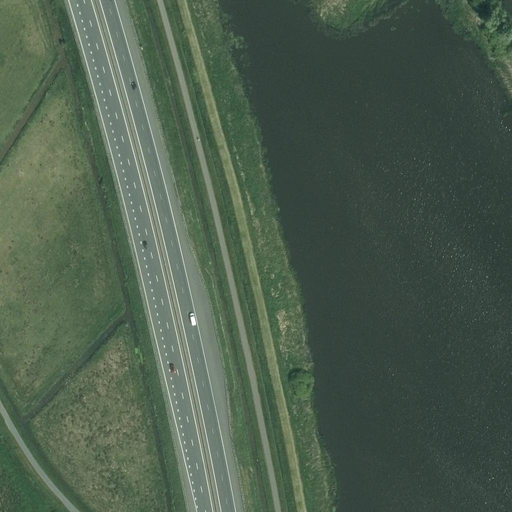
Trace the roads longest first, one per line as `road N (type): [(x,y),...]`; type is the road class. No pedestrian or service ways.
road 1 (motorway): [(226,511),(193,342),(103,0)]
road 2 (motorway): [(84,0),(150,249),(205,511)]
road 3 (unclassified): [(75,511),(0,405)]
